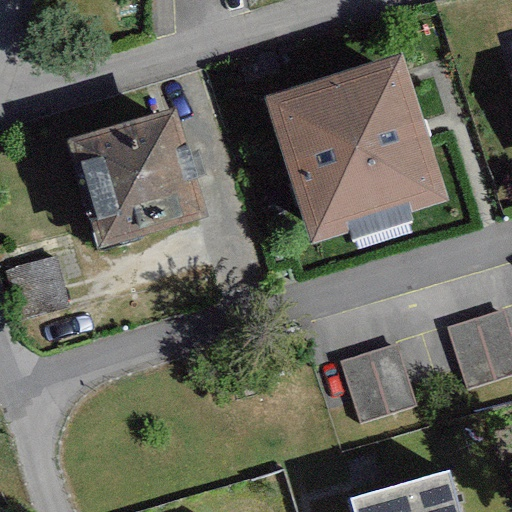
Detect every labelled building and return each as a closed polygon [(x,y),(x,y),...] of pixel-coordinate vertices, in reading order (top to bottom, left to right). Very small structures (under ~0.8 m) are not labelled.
[(382,82),(248,124),(296,273),(430,231),(382,82)] [(163,135),(51,168),(84,277),(196,244),(163,135)] [(6,269),(23,315),(73,305),(59,253),(6,269)] [(453,323),(473,382),(511,369),(511,322),(506,305),(453,323)] [(343,356),(361,412),(418,393),(400,338),(343,356)] [(252,479),(262,511),(301,511),(287,468),(252,479)] [(441,511),(437,494),(365,511),(441,511)]
